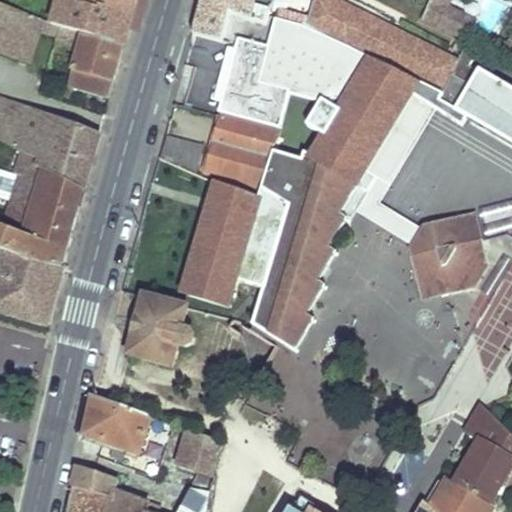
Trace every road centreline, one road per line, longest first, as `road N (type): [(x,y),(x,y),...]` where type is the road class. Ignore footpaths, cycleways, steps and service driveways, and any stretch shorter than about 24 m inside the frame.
road 1 (secondary): [(33,511),(169,0)]
road 2 (residential): [(511,321),(404,511)]
